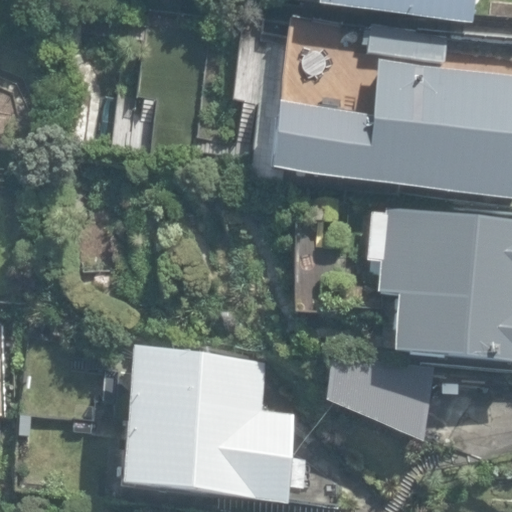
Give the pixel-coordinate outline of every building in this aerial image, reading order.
[(310,0),(309,11),(469,27),(471,0),(310,0)] [(364,54),(440,64),(444,37),(367,27),(364,54)] [(265,175),(511,204),(511,79),(376,63),(369,119),(273,108),(265,175)] [(388,356),(511,369),(511,224),(384,210),(375,292),(394,294),(388,356)] [(114,489),(282,504),(290,415),(258,412),(263,361),(126,349),(114,489)] [(321,404),(422,446),(433,367),(329,352),(321,404)]
